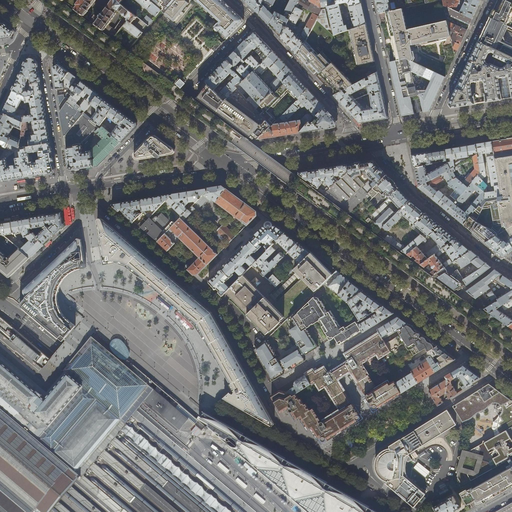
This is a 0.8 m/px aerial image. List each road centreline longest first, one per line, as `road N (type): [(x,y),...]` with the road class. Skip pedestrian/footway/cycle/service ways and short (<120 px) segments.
road 1 (residential): [(318,450),(283,428),(209,302),(97,204),(92,187)]
road 2 (secondary): [(222,164),(498,370)]
road 3 (tertiary): [(0,303),(56,348),(81,354),(260,511)]
road 4 (residential): [(497,264),(414,197),(364,141)]
road 5 (residential): [(253,20),(364,141)]
road 6 (residential): [(498,370),(363,459)]
road 7 (residential): [(65,48),(44,63),(65,192)]
road 8 (residential): [(427,131),(489,0)]
road 9 (secondary): [(222,164),(364,141)]
road 10 (residential): [(398,135),(368,0)]
road 11 (residential): [(0,283),(14,286),(76,226),(75,190)]
road 12 (residential): [(253,20),(158,117)]
road 13 (secondary): [(92,187),(222,164)]
